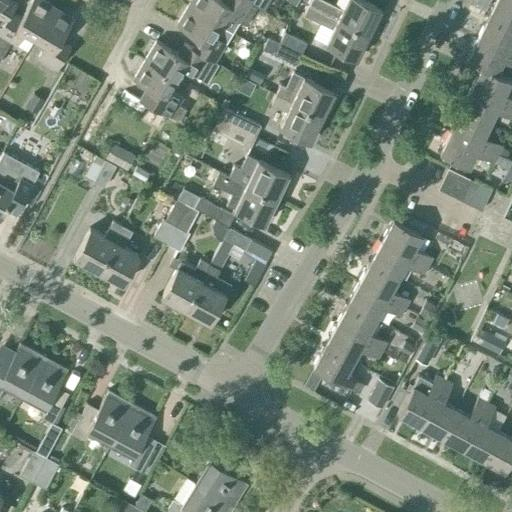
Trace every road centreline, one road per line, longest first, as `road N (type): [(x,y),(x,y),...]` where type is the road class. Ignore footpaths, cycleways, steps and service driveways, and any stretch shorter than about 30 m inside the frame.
road 1 (residential): [(237,393),(0,269)]
road 2 (residential): [(237,393),(366,171)]
road 3 (residential): [(366,171),(450,0)]
road 4 (residential): [(453,511),(322,442)]
road 5 (residential): [(366,171),(490,232)]
